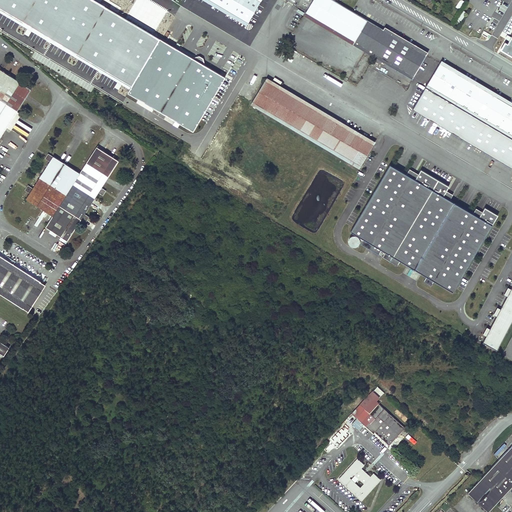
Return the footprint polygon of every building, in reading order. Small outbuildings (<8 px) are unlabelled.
[(214,78),(81,0),(74,0),(212,82),(214,78)] [(227,58),(129,0),(81,0),(214,78),(227,58)] [(229,54),(136,0),(129,0),(227,58),(229,54)] [(248,22),(210,0),(203,0),(246,25),(248,22)] [(260,1),(258,0),(210,0),(248,22),(260,1)] [(313,0),(306,12),(414,76),(427,55),(384,30),(334,0),(333,0),(313,0)] [(414,76),(306,12),(304,16),(412,79),(414,76)] [(85,24),(68,14),(60,30),(76,39),(85,24)] [(386,27),(384,30),(427,55),(428,52),(386,27)] [(511,101),(442,60),(440,63),(511,105),(511,101)] [(511,105),(440,63),(413,109),(511,167),(511,105)] [(0,137),(31,89),(0,68),(0,137)] [(375,141),(267,77),(266,80),(373,144),(375,141)] [(373,144),(266,80),(253,101),(361,165),(373,144)] [(361,165),(253,101),(251,104),(359,169),(361,165)] [(73,184),(95,198),(119,161),(97,146),(80,173),(73,184)] [(40,177),(66,195),(73,184),(80,173),(53,156),(40,177)] [(405,174),(389,165),(350,232),(452,292),(498,215),(485,208),(482,211),(476,208),(473,214),(449,201),(453,195),(446,190),(448,186),(420,170),(417,174),(409,169),(405,174)] [(26,198),(53,216),(66,195),(40,177),(26,198)] [(46,226),(67,240),(95,198),(73,184),(66,195),(53,216),(46,226)] [(0,293),(24,309),(41,282),(0,255),(0,293)] [(24,309),(28,312),(45,285),(41,282),(24,309)] [(511,320),(511,285),(482,342),(496,350),(511,320)] [(0,353),(4,356),(9,347),(5,345),(4,345),(3,345),(4,344),(0,341),(0,353)] [(373,398),(364,408),(375,418),(370,423),(369,422),(366,426),(371,430),(372,429),(375,432),(389,445),(405,427),(373,398)] [(511,444),(467,493),(487,511),(488,511),(511,486),(511,444)] [(374,473),(370,477),(361,468),(364,465),(357,459),(339,479),(362,500),(380,480),(374,473)]
